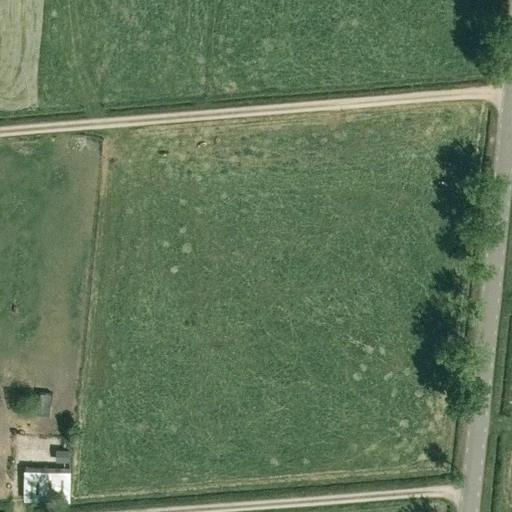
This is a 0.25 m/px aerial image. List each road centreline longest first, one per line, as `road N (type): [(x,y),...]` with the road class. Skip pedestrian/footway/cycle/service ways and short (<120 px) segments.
road 1 (track): [(0,130),(510,90)]
road 2 (unclassified): [(467,511),(511,77)]
road 3 (track): [(169,511),(469,489)]
